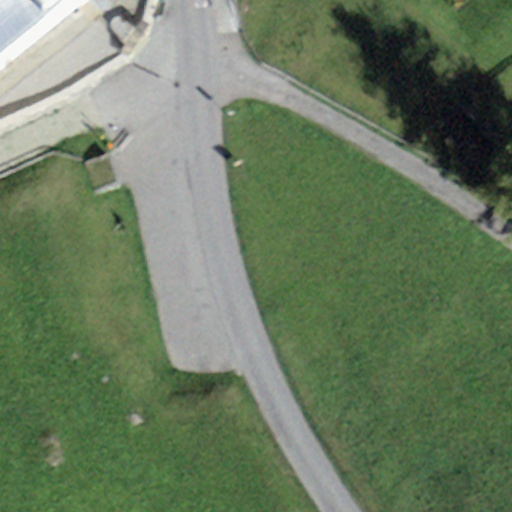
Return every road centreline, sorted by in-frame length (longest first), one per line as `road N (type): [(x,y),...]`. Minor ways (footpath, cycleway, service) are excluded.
road 1 (unclassified): [(347,511),(304,455),(245,336),(214,224),(191,57)]
road 2 (residential): [(191,57),(355,123),(511,237)]
road 3 (track): [(0,150),(225,34),(220,0)]
